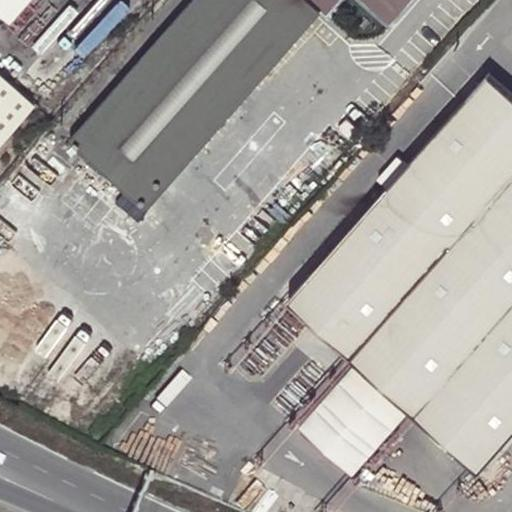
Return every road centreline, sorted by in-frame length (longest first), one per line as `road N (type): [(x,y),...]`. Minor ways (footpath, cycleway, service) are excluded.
road 1 (unknown): [(403,0),(135,287),(108,289),(51,218)]
road 2 (primary): [(123,511),(0,447)]
